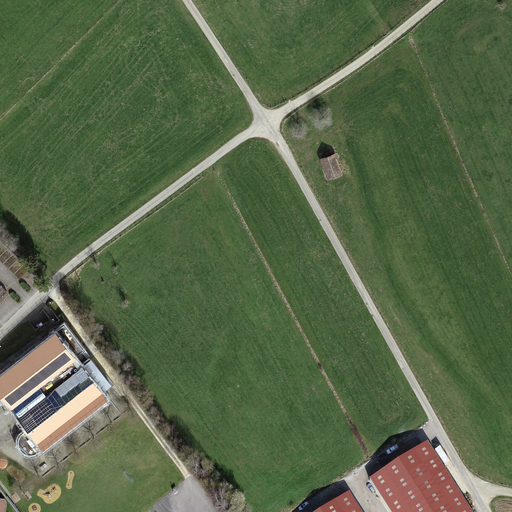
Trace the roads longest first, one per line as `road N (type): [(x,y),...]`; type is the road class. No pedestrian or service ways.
road 1 (trunk): [(32,0),(113,511)]
road 2 (track): [(485,511),(265,125)]
road 3 (track): [(265,125),(54,278)]
road 4 (track): [(265,125),(361,64),(439,0)]
road 5 (track): [(184,0),(265,125)]
